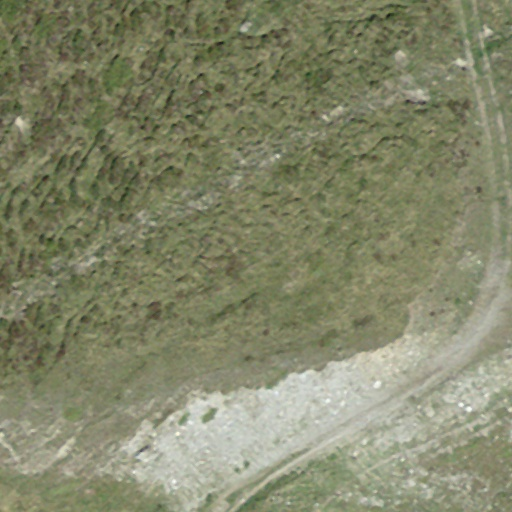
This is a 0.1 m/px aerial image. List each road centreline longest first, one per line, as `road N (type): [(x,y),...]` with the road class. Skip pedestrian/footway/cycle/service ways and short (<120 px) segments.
road 1 (track): [(511,242),(498,313),(473,362),(230,511)]
road 2 (track): [(465,0),(511,216)]
